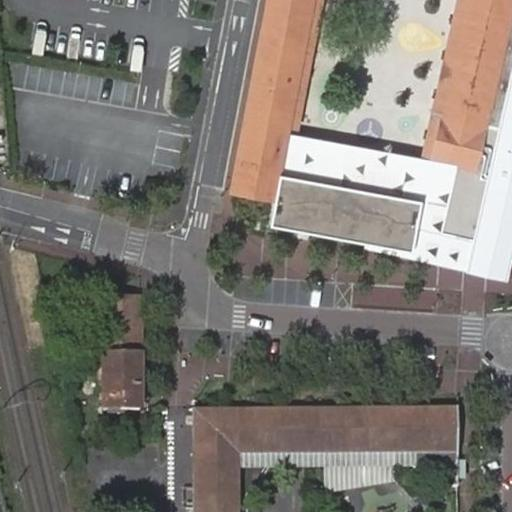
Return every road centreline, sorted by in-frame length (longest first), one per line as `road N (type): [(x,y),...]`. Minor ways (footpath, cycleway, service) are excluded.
road 1 (tertiary): [(511,342),(471,331),(221,317),(194,297),(183,267)]
road 2 (residential): [(183,267),(198,241),(245,0)]
road 3 (tertiary): [(183,267),(0,205)]
